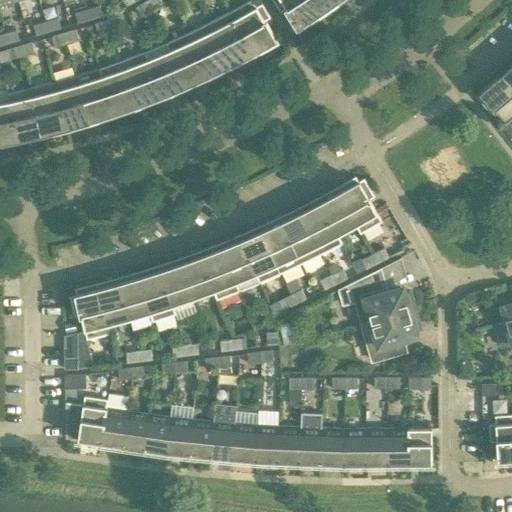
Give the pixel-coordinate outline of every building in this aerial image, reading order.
[(161,0),(148,0),(147,1),(152,10),(153,10),(164,4),(161,0)] [(250,0),(231,11),(256,57),(280,44),(266,20),(271,17),(262,3),(257,6),(253,0),(250,0)] [(323,17),(311,0),(273,0),(281,12),(285,9),(300,32),(323,17)] [(344,3),(341,0),(311,0),(323,17),(344,3)] [(152,10),(147,1),(136,8),(142,17),(153,10),(152,10)] [(100,5),(87,9),(90,19),(103,15),(100,5)] [(90,19),(87,9),(75,12),(78,22),(90,19)] [(231,11),(210,22),(233,69),(256,57),(231,11)] [(46,21),(49,31),(61,27),(58,17),(46,21)] [(119,17),(108,20),(111,30),(122,27),(119,17)] [(111,30),(108,20),(95,24),(98,34),(111,30)] [(49,31),(46,21),(34,24),(37,34),(49,31)] [(233,69),(210,22),(188,32),(210,80),(233,69)] [(4,33),(7,43),(20,39),(17,29),(4,33)] [(64,33),(67,43),(79,39),(76,29),(64,33)] [(210,80),(188,32),(166,42),(187,90),(210,80)] [(67,43),(64,33),(52,36),(55,47),(67,43)] [(32,42),(20,45),(23,56),(35,52),(32,42)] [(166,42),(145,51),(144,51),(164,100),(187,90),(166,42)] [(23,56),(20,45),(8,49),(11,59),(23,56)] [(144,51),(122,60),(140,109),(164,100),(144,51)] [(122,60),(99,68),(116,118),(140,109),(122,60)] [(511,64),(503,72),(511,82),(511,64)] [(99,68),(77,76),(92,125),(116,118),(99,68)] [(511,82),(503,72),(476,95),(491,114),(496,109),(506,122),(511,116),(511,82)] [(92,125),(77,76),(54,82),(68,132),(92,125)] [(68,132),(54,82),(31,88),(43,139),(68,132)] [(43,139),(31,88),(7,93),(9,101),(10,101),(19,144),(43,139)] [(10,101),(9,101),(0,102),(0,147),(19,144),(10,101)] [(356,176),(336,187),(357,225),(357,226),(361,233),(382,221),(370,199),(375,196),(365,178),(359,181),(356,176)] [(357,225),(336,187),(317,197),(338,236),(339,236),(357,226),(357,225)] [(317,197),(298,207),(322,254),(343,243),(339,236),(338,236),(317,197)] [(322,254),(298,207),(279,216),(301,264),(322,254)] [(301,264),(279,216),(259,225),(281,273),(301,264)] [(281,273),(259,225),(240,234),(260,282),(281,273)] [(260,282),(240,234),(220,242),(239,291),(260,282)] [(220,242),(200,250),(215,291),(214,292),(217,299),(239,291),(220,242)] [(384,248),(373,253),(378,263),(389,257),(384,248)] [(200,250),(179,257),(194,299),(214,292),(215,291),(200,250)] [(378,263),(373,253),(362,259),(366,268),(378,263)] [(194,299),(179,257),(159,264),(173,306),(174,306),(194,299)] [(173,306),(159,264),(138,271),(151,313),(150,313),(153,321),(176,314),(174,306),(173,306)] [(343,268),(332,274),(336,283),(348,278),(343,268)] [(404,286),(388,291),(381,268),(338,289),(342,306),(356,302),(363,324),(415,309),(409,290),(405,291),(404,286)] [(151,313),(138,271),(118,277),(130,319),(150,313),(151,313)] [(336,283),(332,274),(320,280),(325,289),(336,283)] [(118,277),(97,283),(108,325),(109,325),(130,319),(118,277)] [(81,315),(85,330),(64,335),(65,369),(79,369),(79,367),(78,367),(78,358),(78,341),(87,339),(111,333),(109,325),(108,325),(97,283),(75,288),(76,294),(70,295),(75,316),(81,315)] [(302,289),(290,295),(295,304),(306,298),(302,289)] [(295,304),(290,295),(279,300),(284,310),(295,304)] [(511,298),(504,300),(505,305),(503,305),(507,321),(496,324),(503,347),(511,344),(511,298)] [(420,328),(415,309),(363,324),(373,360),(400,352),(397,340),(417,335),(416,330),(420,328)] [(75,323),(64,325),(67,335),(77,332),(75,323)] [(268,345),(279,344),(277,331),(267,332),(268,345)] [(245,337),(233,339),(234,349),(247,347),(245,337)] [(234,349),(233,339),(220,340),(222,351),(234,349)] [(185,344),(186,355),(199,353),(198,343),(185,344)] [(186,355),(185,344),(172,346),(174,356),(186,355)] [(151,349),(139,350),(140,361),(153,359),(151,349)] [(140,361),(139,350),(126,352),(127,362),(140,361)] [(260,352),(262,362),(274,361),(273,350),(260,352)] [(262,362),(260,352),(248,353),(249,364),(262,362)] [(230,356),(218,357),(219,367),(232,366),(230,356)] [(219,367),(218,357),(205,359),(206,369),(219,367)] [(174,362),(176,373),(188,371),(187,361),(174,362)] [(176,373),(174,362),(162,364),(163,374),(176,373)] [(143,366),(131,368),(132,378),(145,377),(143,366)] [(132,378),(131,368),(118,369),(120,380),(132,378)] [(77,399),(77,388),(86,387),(86,375),(66,375),(65,375),(65,399),(77,399)] [(387,388),(387,377),(375,377),(375,388),(387,388)] [(387,377),(387,388),(400,388),(400,377),(387,377)] [(431,377),(422,377),(409,377),(409,388),(425,388),(425,390),(429,390),(429,388),(431,388),(431,377)] [(302,389),(302,378),(290,378),(290,389),(302,389)] [(315,378),(302,378),(302,389),(315,388),(315,378)] [(345,388),(345,378),(332,378),(332,388),(345,388)] [(345,378),(345,388),(358,388),(358,378),(345,378)] [(496,384),(496,383),(482,383),(482,395),(484,395),(484,394),(496,394),(496,384)] [(106,407),(107,407),(108,399),(85,396),(83,404),(67,401),(65,401),(66,438),(101,443),(106,407)] [(217,402),(216,417),(237,418),(238,403),(217,402)] [(128,410),(107,407),(106,407),(101,443),(123,446),(128,410)] [(239,419),(280,420),(280,410),(239,408),(239,419)] [(149,413),(128,410),(123,446),(144,449),(149,413)] [(303,411),(303,423),(323,424),(324,412),(303,411)] [(171,416),(149,413),(144,449),(166,452),(171,416)] [(511,414),(495,415),(496,424),(489,424),(490,442),(497,441),(498,459),(497,459),(497,461),(511,459),(511,414)] [(171,416),(166,452),(189,454),(192,418),(171,416)] [(214,420),(192,418),(189,454),(211,456),(214,420)] [(214,420),(211,456),(232,458),(236,422),(214,420)] [(236,422),(232,458),(255,460),(257,424),(236,422)] [(257,424),(255,460),(277,461),(279,425),(257,424)] [(279,425),(277,461),(299,462),(301,426),(279,425)] [(323,427),(301,426),(299,462),(321,463),(323,427)] [(323,427),(321,463),(344,464),(344,428),(323,427)] [(432,427),(410,428),(410,464),(434,463),(434,462),(433,462),(432,427)] [(366,428),(344,428),(344,464),(366,464),(366,428)] [(388,464),(388,428),(366,428),(366,464),(388,464)] [(410,464),(410,428),(388,428),(388,464),(410,464)]
